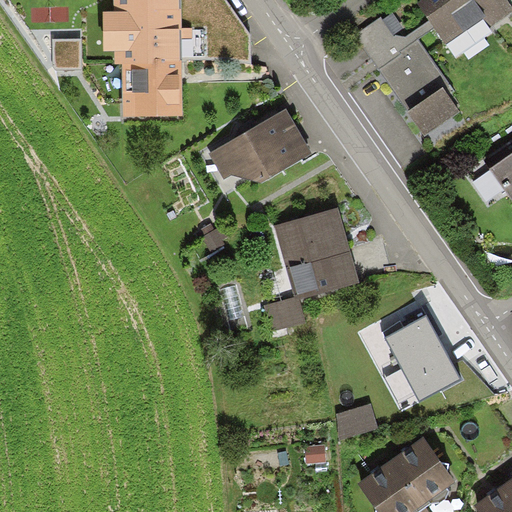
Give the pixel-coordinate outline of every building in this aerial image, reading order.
[(116,0),(116,17),(107,17),(107,52),(125,52),(126,117),(181,116),(180,59),(231,58),(248,57),(248,39),(221,0),(116,0)] [(421,0),(416,4),(429,22),(434,29),(445,46),(485,19),(492,30),(511,16),(511,6),(507,0),(421,0)] [(357,36),(381,71),(411,112),(451,83),(418,40),(434,29),(429,22),(407,38),(394,35),(405,28),(394,14),(384,21),(382,18),(357,36)] [(58,39),(58,68),(84,68),(85,40),(58,39)] [(460,113),(444,89),(411,112),(409,113),(425,138),(460,113)] [(306,149),(282,110),(209,154),(222,176),(260,177),(306,149)] [(511,148),(490,162),(511,197),(511,148)] [(332,207),(275,224),(297,293),(300,303),(356,286),(332,207)] [(297,293),(264,304),(274,335),(308,323),(300,303),(297,293)] [(430,314),(383,342),(405,381),(426,369),(431,378),(458,362),(430,314)] [(376,404),(340,408),(343,438),(380,433),(376,404)] [(426,436),(360,491),(378,511),(427,511),(464,482),(426,436)] [(511,511),(511,487),(479,511),(511,511)]
